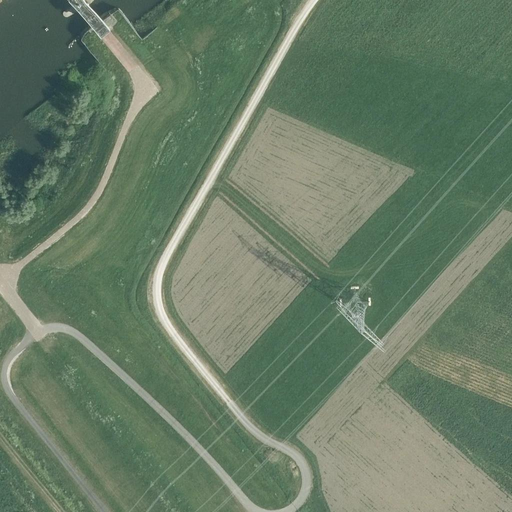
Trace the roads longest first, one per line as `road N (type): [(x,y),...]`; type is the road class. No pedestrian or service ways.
road 1 (track): [(312,0),(155,285),(162,318),(242,420),(301,463),(304,492),(286,511)]
road 2 (unclassified): [(0,280),(88,206),(134,109),(137,71),(100,28)]
road 3 (track): [(258,511),(88,344),(63,328),(37,332)]
road 4 (unclassified): [(104,511),(7,388),(9,359),(37,332),(0,280)]
